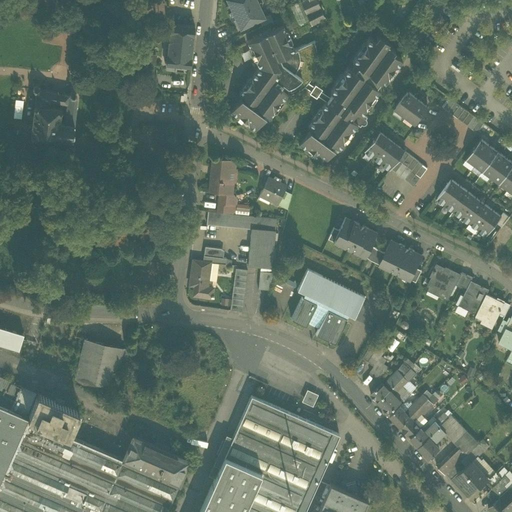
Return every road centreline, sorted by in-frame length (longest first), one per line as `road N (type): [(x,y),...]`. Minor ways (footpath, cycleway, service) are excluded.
road 1 (residential): [(173,315),(243,325),(308,350),(463,511)]
road 2 (residential): [(195,123),(482,264),(511,287)]
road 3 (unclassified): [(195,123),(173,315)]
road 4 (unclassified): [(0,297),(36,307),(173,315)]
road 5 (unclassified): [(207,0),(195,123)]
